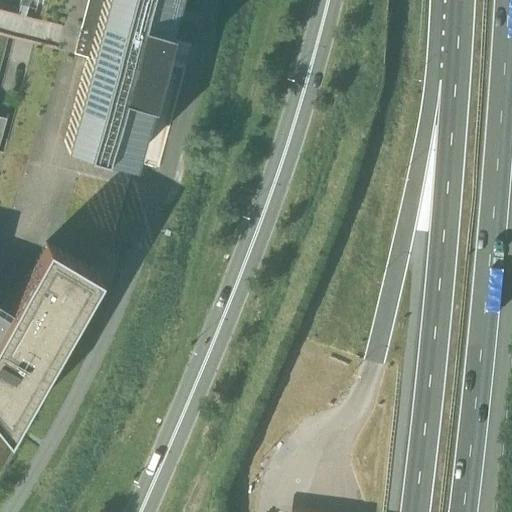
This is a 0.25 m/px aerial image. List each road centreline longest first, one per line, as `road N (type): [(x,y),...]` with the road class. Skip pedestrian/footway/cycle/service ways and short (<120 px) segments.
road 1 (unclassified): [(8,511),(84,377),(139,249),(183,114),(208,0)]
road 2 (secondary): [(328,0),(253,243),(141,511)]
road 3 (motorway): [(463,511),(508,0)]
road 4 (motorway): [(455,80),(414,511)]
road 5 (motorway): [(455,80),(404,228),(373,362)]
